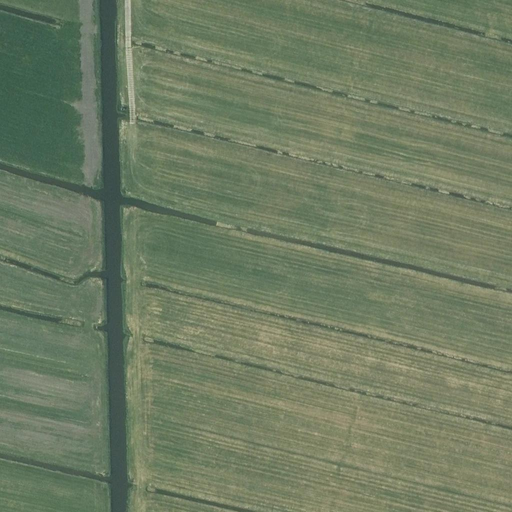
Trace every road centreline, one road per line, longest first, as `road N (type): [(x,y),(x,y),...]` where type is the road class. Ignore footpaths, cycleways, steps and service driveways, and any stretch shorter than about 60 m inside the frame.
road 1 (track): [(148,250),(129,273),(137,511)]
road 2 (track): [(149,169),(132,125),(126,0)]
